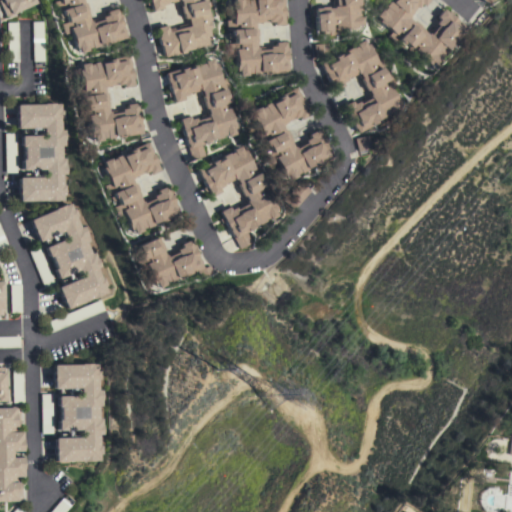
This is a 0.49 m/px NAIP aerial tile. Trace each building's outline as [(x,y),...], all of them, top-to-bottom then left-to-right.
[(34,0),(36,3),(15,12),(16,14),(9,17),(8,15),(5,16),(0,4),(0,0),(34,0)] [(102,45),(101,42),(96,44),(97,46),(90,48),(90,47),(85,49),(86,50),(78,53),(76,48),(74,49),(72,44),(73,44),(69,32),(63,34),(60,24),(64,23),(62,17),(58,18),(57,14),(59,13),(58,11),(56,12),(52,2),(58,0),(81,0),(86,10),(85,10),(87,16),(86,16),(87,20),(88,21),(106,15),(105,12),(115,8),(117,15),(120,14),(121,18),(118,19),(121,29),(122,29),(123,32),(124,38),(102,45)] [(159,45),(158,46),(156,38),(157,37),(155,27),(165,25),(166,29),(171,27),(171,28),(177,27),(177,26),(187,23),(186,18),(182,19),(181,14),(180,14),(179,6),(180,6),(179,1),(171,3),(171,2),(165,3),(166,4),(160,5),(161,9),(151,11),(149,4),(146,5),(144,0),(203,0),(204,3),(207,2),(208,6),(203,7),(205,13),(208,12),(210,21),(206,22),(210,40),(208,40),(209,45),(203,46),(202,46),(197,47),(197,48),(190,50),(190,48),(184,50),(185,53),(179,54),(170,56),(170,55),(162,57),(159,45)] [(271,74),(271,73),(269,73),(269,74),(263,75),(263,72),(257,72),(258,74),(250,75),(250,73),(246,74),(246,76),(237,76),(237,71),(234,71),(233,60),(234,60),(234,54),(227,55),(226,44),(231,43),(231,38),(227,38),(225,21),(232,20),(230,7),(229,3),(232,3),(231,0),(281,0),(281,3),(281,6),(282,6),(282,13),(285,13),(285,18),(282,18),(282,24),(272,25),(272,22),(266,22),(266,21),(261,22),(254,23),(255,36),(254,36),(255,49),(268,47),(268,46),(274,46),(273,43),(284,42),(284,49),(287,48),(288,53),(284,53),(285,63),(286,63),(286,67),(286,72),(271,74)] [(356,0),(356,5),(358,5),(359,12),(358,12),(358,17),(360,17),(361,25),(355,26),(356,28),(346,29),(346,28),(338,28),(339,35),(329,36),(328,32),(326,32),(326,35),(322,36),(321,30),(314,31),(313,14),(314,14),(313,8),(327,6),(327,8),(332,8),(332,6),(335,6),(334,0),(356,0)] [(379,9),(381,11),(384,7),(383,7),(388,1),(389,2),(390,0),(427,0),(422,6),(419,3),(412,12),(413,12),(407,19),(411,22),(413,21),(418,26),(422,30),(427,35),(436,24),(435,23),(438,19),(436,17),(442,9),(449,15),(450,14),(456,20),(456,21),(459,23),(459,22),(462,25),(461,25),(466,29),(451,47),(449,45),(446,49),(447,50),(442,56),(442,55),(439,59),(440,60),(435,66),(431,63),(429,65),(416,54),(412,59),(404,52),(408,48),(403,44),(400,48),(396,44),(398,42),(397,41),(394,44),(386,37),(390,32),(381,24),(380,24),(377,22),(378,20),(374,16),(379,9)] [(44,61),(33,61),(32,22),(43,21),(44,61)] [(19,61),(8,62),(6,23),(17,22),(19,61)] [(333,91),(329,83),(328,83),(324,75),(325,74),(323,72),(322,73),(320,69),(321,68),(319,64),(337,54),(338,56),(345,52),(344,51),(350,47),(351,48),(355,46),(354,44),(361,40),(364,45),(366,44),(371,52),(370,53),(374,59),(380,56),(385,65),(380,68),(382,73),(387,71),(389,75),(386,77),(387,79),(390,76),(396,86),(390,89),(398,104),(396,105),(399,110),(392,114),(391,112),(386,114),(387,115),(381,118),(380,117),(375,120),(377,123),(372,125),(371,124),(356,133),(353,128),(351,125),(346,116),(343,117),(341,113),(344,112),(341,106),(350,101),(352,104),(357,101),(358,102),(362,100),(361,99),(369,95),(367,90),(365,91),(362,85),(362,84),(360,79),(360,78),(358,73),(350,77),(345,79),(345,80),(340,82),(342,86),(333,91)] [(326,44),(327,57),(314,58),(312,45),(326,44)] [(118,138),(118,134),(112,135),(112,137),(106,139),(105,137),(100,138),(101,140),(93,142),(92,136),(89,137),(88,132),(89,132),(87,120),(80,121),(78,111),(80,111),(79,105),(78,105),(77,100),(79,100),(78,95),(76,96),(74,87),(81,86),(78,75),(77,70),(79,70),(78,64),(87,63),(87,65),(92,64),(91,63),(99,61),(99,63),(106,62),(106,60),(126,55),(127,61),(128,61),(129,65),(128,65),(129,68),(131,75),(133,74),(134,79),(131,79),(132,86),(122,88),(121,84),(104,87),(106,100),(105,100),(108,113),(120,110),(120,109),(125,108),(125,105),(135,103),(136,110),(140,109),(141,113),(137,114),(139,120),(138,120),(139,124),(140,127),(140,128),(141,133),(118,138)] [(185,143),(184,140),(183,136),(181,130),(178,131),(177,126),(180,126),(178,119),(188,116),(189,119),(194,118),(194,119),(200,117),(199,116),(207,113),(206,108),(204,109),(202,102),(203,102),(201,96),(202,96),(200,90),(192,93),(192,92),(187,94),(182,96),(183,99),(173,102),(171,96),(168,97),(167,93),(169,92),(167,85),(166,82),(165,78),(164,74),(184,67),(185,69),(192,67),(191,66),(198,63),(199,65),(203,63),(202,61),(211,59),(212,64),(214,63),(218,73),(217,73),(219,80),(225,78),(228,88),(223,90),(224,95),(229,94),(231,98),(227,99),(228,102),(231,101),(234,111),(229,112),(232,124),(233,123),(235,128),(232,129),(234,134),(226,137),(225,135),(220,136),(221,137),(214,140),(213,138),(208,139),(209,142),(203,144),(203,143),(200,144),(203,156),(190,160),(185,143)] [(310,168),(309,165),(305,168),(306,170),(299,173),(298,172),(294,175),(295,176),(288,180),(285,176),(284,176),(275,161),(270,165),(265,155),(270,152),(267,147),(262,150),(254,135),(259,132),(256,126),(255,126),(251,117),(253,116),(250,111),(257,106),(259,109),(263,106),(262,105),(268,102),(269,103),(274,100),(273,99),(293,88),(296,93),(297,92),(298,95),(298,96),(299,99),(300,99),(304,106),(303,107),(308,114),(299,119),(297,116),(287,121),(287,123),(281,126),(283,130),(284,130),(288,136),(287,137),(290,142),(289,142),(292,147),(292,146),(292,147),(299,143),(299,144),(304,142),(304,141),(308,138),(306,135),(316,129),(317,131),(319,129),(328,144),(324,146),(326,148),(329,152),(328,152),(331,157),(310,168)] [(41,105),(41,104),(52,103),(52,104),(58,104),(58,110),(60,110),(60,119),(58,119),(58,130),(62,130),(62,140),(61,140),(61,146),(58,146),(59,158),(62,158),(62,164),(63,164),(63,174),(59,174),(59,185),(62,185),(62,194),(60,194),(60,200),(54,200),(54,201),(44,201),(44,200),(17,201),(16,195),(16,186),(16,178),(23,178),(23,174),(31,174),(31,170),(19,170),(19,160),(22,159),(21,146),(19,146),(19,136),(30,136),(30,132),(22,132),(22,128),(15,128),(15,120),(14,120),(14,112),(14,105),(41,105)] [(3,134),(14,133),(15,173),(4,173),(3,134)] [(354,139),(367,135),(371,148),(357,151),(354,139)] [(149,174),(147,171),(130,179),(132,184),(133,183),(136,191),(138,196),(137,196),(140,203),(152,198),(152,196),(157,194),(155,190),(165,186),(168,192),(171,191),(172,195),(170,196),(173,201),(172,201),(177,215),(156,224),(155,221),(150,223),(151,225),(144,228),(144,227),(140,229),(140,231),(133,234),(131,229),(128,230),(126,225),(127,225),(122,214),(116,217),(112,207),(116,205),(114,200),(110,202),(108,197),(110,196),(110,194),(106,195),(102,186),(108,184),(101,168),(103,167),(101,161),(109,158),(109,160),(114,158),(113,157),(119,155),(120,156),(127,153),(126,150),(146,142),(148,147),(150,151),(149,151),(151,154),(154,160),(157,159),(159,163),(156,164),(158,170),(149,174)] [(210,196),(207,191),(204,192),(202,189),(205,187),(201,181),(202,180),(200,177),(199,178),(197,174),(198,174),(196,169),(214,160),(215,160),(221,157),(221,156),(227,153),(228,154),(232,152),(231,150),(238,146),(241,151),(243,149),(251,164),(256,162),(262,172),(257,174),(259,179),(264,176),(266,182),(263,183),(264,185),(268,183),(274,194),(268,197),(270,201),(271,201),(276,210),(273,211),(276,216),(268,220),(267,218),(263,220),(264,221),(258,224),(257,222),(252,225),(253,228),(248,231),(247,230),(245,231),(246,232),(245,232),(250,242),(238,249),(230,234),(228,231),(227,227),(226,227),(223,222),(221,223),(219,219),(221,218),(218,211),(227,206),(229,210),(234,207),(234,208),(239,206),(239,205),(247,201),(244,196),(242,197),(238,190),(239,190),(236,184),(237,184),(235,179),(227,183),(227,182),(222,185),(217,188),(219,191),(210,196)] [(293,210),(282,201),(299,181),(309,190),(293,210)] [(52,210),(51,209),(62,205),(67,203),(69,209),(72,208),(75,217),(73,217),(77,228),(81,226),(84,235),(86,241),(83,242),(88,254),(90,253),(93,258),(94,257),(97,267),(94,268),(98,278),(100,278),(103,286),(101,286),(104,292),(98,294),(99,295),(89,299),(63,309),(55,288),(61,285),(59,281),(67,277),(66,274),(55,279),(51,269),(53,268),(48,256),(46,257),(42,248),(53,243),(52,240),(44,243),(43,239),(36,241),(26,220),(52,210)] [(0,230),(8,249),(0,252),(0,230)] [(208,265),(211,272),(199,278),(196,270),(185,275),(180,277),(179,275),(174,277),(175,279),(168,282),(167,281),(163,283),(164,285),(156,288),(154,283),(151,284),(148,276),(149,275),(146,268),(139,271),(135,262),(140,260),(138,257),(135,259),(133,255),(138,253),(135,246),(150,239),(151,240),(156,237),(158,243),(159,243),(164,255),(172,251),(172,252),(176,250),(175,249),(180,247),(178,244),(188,240),(191,246),(195,245),(196,249),(194,250),(196,256),(197,260),(198,259),(199,263),(201,268),(208,265)] [(27,251),(38,246),(53,283),(42,287),(27,251)] [(21,313),(10,313),(9,284),(20,284),(21,313)] [(52,331),(48,321),(99,300),(103,310),(52,331)] [(0,347),(0,336),(19,336),(19,347),(0,347)] [(78,365),(78,364),(88,364),(94,364),(94,371),(96,371),(96,379),(94,379),(94,391),(98,390),(99,400),(98,400),(98,406),(95,406),(95,419),(98,419),(98,424),(99,424),(99,434),(95,434),(96,446),(98,445),(98,454),(96,454),(96,460),(91,461),(81,462),(81,461),(67,461),(67,463),(58,463),(58,461),(53,461),(52,438),(58,438),(58,434),(67,434),(67,430),(55,431),(55,420),(57,420),(57,407),(55,407),(55,397),(66,396),(66,392),(57,393),(57,389),(51,389),(50,365),(78,365)] [(23,402),(12,402),(11,369),(22,368),(23,402)] [(51,434),(40,434),(40,394),(51,394),(51,434)] [(0,408),(13,408),(18,408),(18,426),(15,426),(15,432),(20,432),(20,439),(22,439),(22,451),(11,451),(11,458),(22,458),(22,470),(21,470),(21,476),(15,476),(15,482),(17,482),(17,483),(20,482),(20,501),(0,501),(0,408)] [(63,511),(48,511),(61,498),(69,505),(63,511)]
